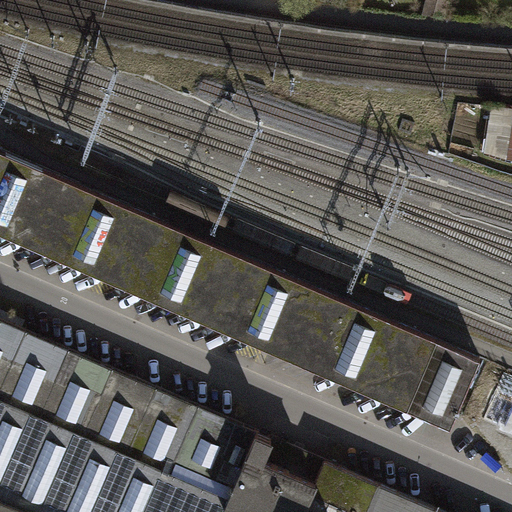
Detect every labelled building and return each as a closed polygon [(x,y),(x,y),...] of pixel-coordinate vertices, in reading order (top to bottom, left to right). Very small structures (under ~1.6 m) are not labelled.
[(447,0),(426,0),(423,13),(444,15),(447,0)] [(0,147),(0,229),(408,407),(438,337),(0,147)] [(452,511),(326,459),(275,437),(257,428),(0,317),(0,511),(452,511)] [(481,356),(438,337),(408,407),(451,424),(481,356)] [(511,375),(505,372),(484,418),(501,426),(499,430),(511,436),(511,375)]
